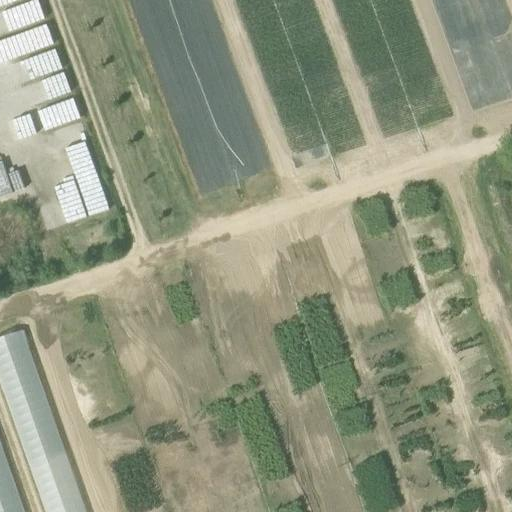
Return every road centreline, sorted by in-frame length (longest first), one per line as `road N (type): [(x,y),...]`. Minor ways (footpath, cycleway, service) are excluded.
road 1 (track): [(0,305),(511,133)]
road 2 (track): [(143,257),(48,0)]
